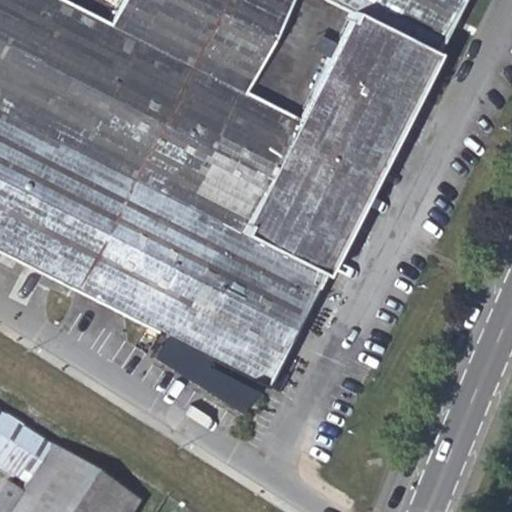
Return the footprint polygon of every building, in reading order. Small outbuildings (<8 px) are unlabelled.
[(0,0),(0,254),(262,387),(456,0),(0,0)] [(0,419),(22,433),(30,421),(0,401),(0,419)] [(0,467),(22,433),(0,419),(0,467)] [(70,447),(30,421),(22,433),(129,503),(135,498),(68,456),(70,447)] [(0,511),(123,511),(129,503),(22,433),(0,467),(0,511)]
